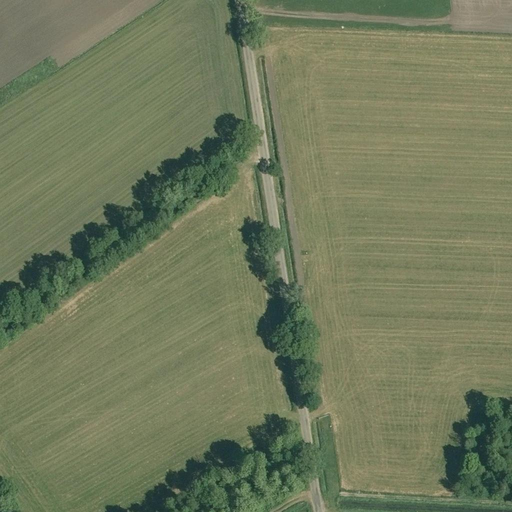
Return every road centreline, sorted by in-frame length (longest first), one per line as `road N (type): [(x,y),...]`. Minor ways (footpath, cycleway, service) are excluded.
road 1 (unclassified): [(319,511),(262,146)]
road 2 (unclassified): [(0,335),(225,165),(262,146)]
road 3 (unclassified): [(262,146),(240,0)]
